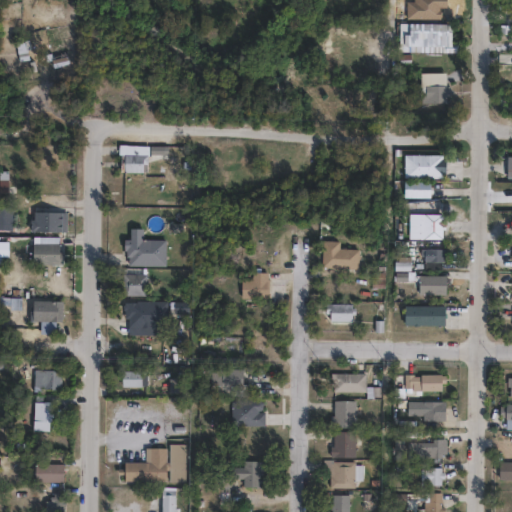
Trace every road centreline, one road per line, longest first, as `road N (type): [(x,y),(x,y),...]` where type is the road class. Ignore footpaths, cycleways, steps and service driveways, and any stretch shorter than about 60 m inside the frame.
road 1 (residential): [(477,511),(485,0)]
road 2 (residential): [(110,136),(143,127),(321,139),(511,130)]
road 3 (residential): [(93,511),(97,168),(110,136)]
road 4 (residential): [(300,511),(304,243)]
road 5 (residential): [(303,348),(511,348)]
